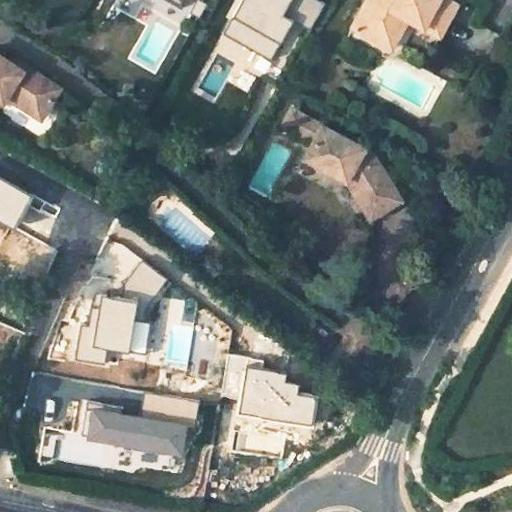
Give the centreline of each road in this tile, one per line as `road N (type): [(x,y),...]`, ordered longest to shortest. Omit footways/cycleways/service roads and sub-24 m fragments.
road 1 (secondary): [(511,197),(399,403),(361,493)]
road 2 (unknown): [(63,0),(95,41),(148,67),(208,49),(259,0)]
